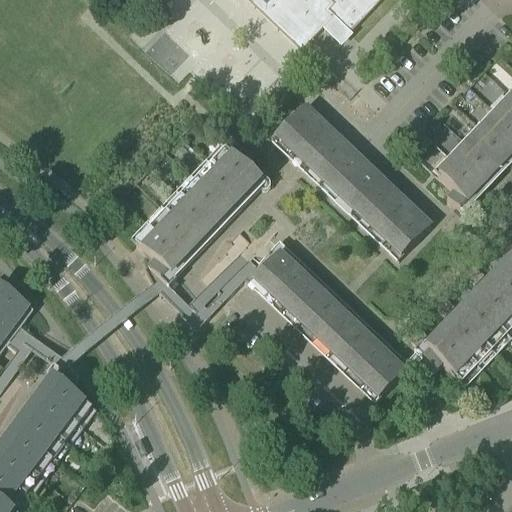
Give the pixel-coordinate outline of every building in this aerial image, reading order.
[(244,0),(302,55),(322,34),(333,23),(344,33),(350,39),(351,38),(386,0),(244,0)] [(465,223),(473,215),(468,210),(511,162),(511,105),(438,183),(453,198),(447,205),(465,223)] [(288,160),(320,127),(305,112),(272,145),(288,160)] [(320,127),(288,160),(304,175),(336,142),(320,127)] [(320,190),(352,157),(336,142),(304,175),(320,190)] [(171,281),(185,266),(260,187),(225,153),(134,249),(155,268),(171,281)] [(352,157),(320,190),(336,206),(368,172),(352,157)] [(352,221),(384,187),(368,172),(336,206),(352,221)] [(508,203),(511,199),(511,192),(504,186),(497,193),(508,203)] [(384,187),(352,221),(367,236),(399,202),(384,187)] [(383,251),(415,217),(399,202),(367,236),(383,251)] [(479,227),(489,217),(481,210),(471,220),(479,227)] [(415,217),(383,251),(399,266),(431,232),(415,217)] [(497,243),(508,253),(511,249),(511,247),(502,238),(497,243)] [(503,258),(508,253),(497,243),(493,248),(503,258)] [(406,377),(414,369),(419,363),(413,357),(409,361),(406,365),(279,244),(258,266),(253,260),(248,265),(257,273),(248,282),(252,285),(280,257),(406,377)] [(378,406),(406,377),(279,257),(252,285),(378,406)] [(461,389),(507,342),(511,335),(511,264),(427,355),(421,349),(413,357),(419,363),(435,377),(442,370),(461,389)] [(242,271),(250,280),(257,273),(248,265),(242,271)] [(176,286),(171,281),(155,268),(145,278),(153,293),(161,289),(168,295),(176,286)] [(468,274),(478,285),(483,280),(473,270),(468,274)] [(236,278),(244,286),(248,282),(250,280),(242,271),(236,278)] [(474,289),(478,285),(468,274),(463,279),(474,289)] [(230,285),(238,293),(244,286),(236,278),(230,285)] [(223,291),(232,299),(238,293),(230,285),(223,291)] [(0,318),(16,330),(29,312),(0,290),(0,318)] [(217,298),(225,305),(232,299),(223,291),(217,298)] [(438,306),(449,316),(453,311),(443,301),(438,306)] [(444,321),(449,316),(438,306),(433,311),(444,321)] [(194,323),(196,320),(188,312),(180,320),(189,328),(194,323)] [(199,317),(207,325),(212,320),(204,312),(199,317)] [(202,330),(207,325),(199,317),(196,320),(194,323),(202,330)] [(0,345),(3,348),(16,330),(0,318),(0,345)] [(189,328),(197,336),(202,330),(194,323),(189,328)] [(416,351),(426,340),(419,333),(409,344),(416,351)] [(25,346),(29,341),(20,334),(16,339),(25,346)] [(15,341),(12,345),(21,351),(22,350),(25,346),(16,339),(15,341)] [(22,350),(32,357),(38,348),(29,341),(25,346),(22,350)] [(14,357),(16,359),(21,351),(12,345),(7,352),(14,357)] [(16,359),(25,365),(32,357),(22,350),(21,351),(16,359)] [(55,374),(54,373),(53,372),(46,381),(52,386),(0,455),(0,511),(18,511),(92,414),(70,398),(79,386),(68,373),(61,378),(55,374)]
